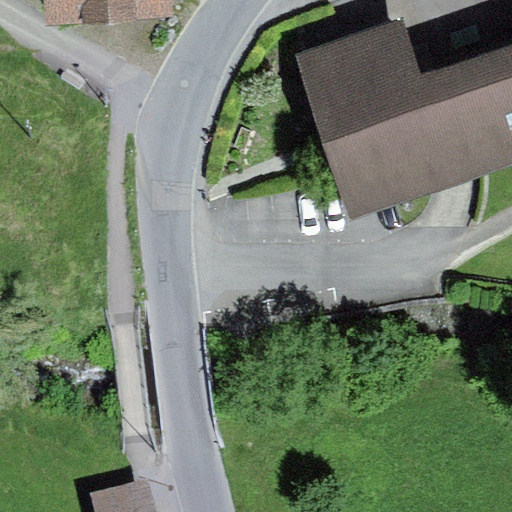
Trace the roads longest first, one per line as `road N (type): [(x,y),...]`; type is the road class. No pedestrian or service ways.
road 1 (tertiary): [(207,511),(174,321),(167,172),(196,67),(240,0)]
road 2 (track): [(168,260),(464,264),(511,235)]
road 3 (track): [(0,9),(109,71),(182,100)]
